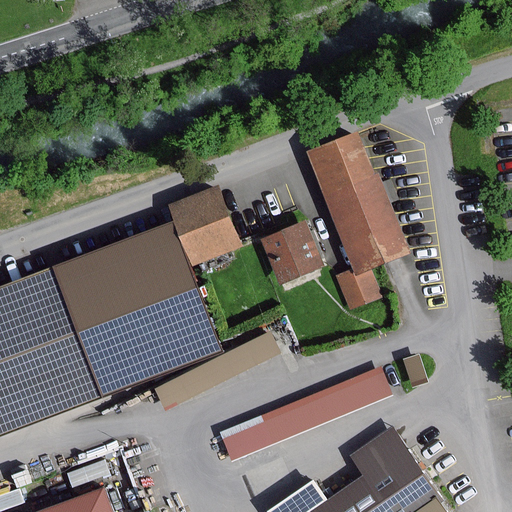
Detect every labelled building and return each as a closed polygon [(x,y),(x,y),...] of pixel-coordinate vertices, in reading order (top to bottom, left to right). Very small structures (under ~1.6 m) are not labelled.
[(315,150),(360,269),(369,265),(408,250),(362,132),(315,150)] [(222,189),(175,206),(181,222),(195,260),(242,243),(222,189)] [(227,348),(195,260),(181,222),(60,266),(107,392),(227,348)] [(323,261),(307,222),(268,238),(284,277),(323,261)] [(351,307),(381,295),(369,265),(360,269),(339,276),(351,307)] [(0,430),(107,392),(60,266),(0,288),(0,430)] [(393,393),(382,366),(225,432),(236,459),(393,393)] [(452,511),(393,428),(356,454),(369,473),(312,511),(452,511)] [(116,511),(107,488),(40,511),(116,511)]
